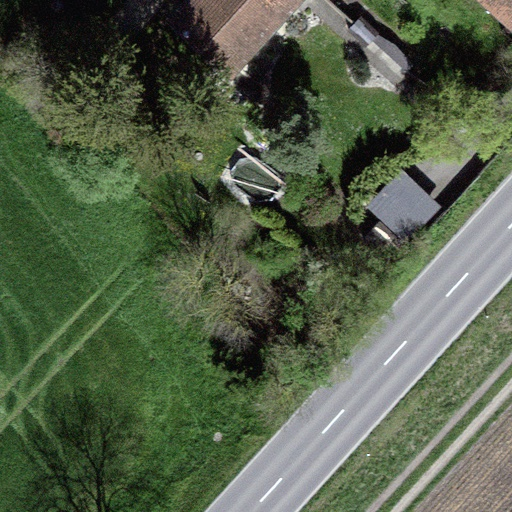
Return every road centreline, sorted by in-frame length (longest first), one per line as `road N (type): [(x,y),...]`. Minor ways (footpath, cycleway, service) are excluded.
road 1 (secondary): [(511,233),(260,511)]
road 2 (track): [(511,355),(367,511)]
